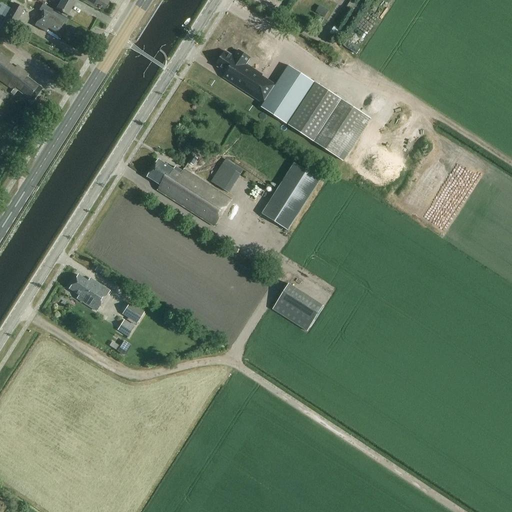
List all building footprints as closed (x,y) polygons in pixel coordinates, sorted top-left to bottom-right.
[(55,0),(55,2),(59,4),(56,10),(67,16),(75,2),(71,0),(55,0)] [(84,0),(84,1),(95,8),(96,5),(105,11),(110,2),(107,1),(107,0),(84,0)] [(16,24),(25,9),(14,2),(5,18),(16,24)] [(39,10),(42,12),(43,10),(50,14),(52,10),(42,4),(39,10)] [(319,6),(315,12),(324,18),(328,11),(319,6)] [(62,26),(64,22),(50,14),(43,10),(42,12),(41,15),(37,13),(34,18),(38,20),(35,25),(48,32),(50,28),(58,33),(61,29),(63,26),(62,26)] [(10,33),(15,24),(5,19),(0,27),(10,33)] [(316,36),(313,42),(325,48),(328,42),(316,36)] [(250,59),(238,51),(234,57),(226,52),(216,66),(227,73),(223,78),(249,95),(263,75),(246,64),(250,59)] [(15,68),(9,64),(11,62),(0,53),(0,81),(13,91),(15,89),(32,102),(42,89),(28,77),(29,75),(17,66),(15,68)] [(261,108),(287,125),(315,82),(289,65),(276,86),(264,103),(261,108)] [(343,162),(371,119),(317,84),(289,126),(343,162)] [(194,166),(198,158),(193,155),(188,163),(194,166)] [(174,170),(159,160),(148,178),(161,186),(157,191),(214,228),(233,200),(184,169),(183,171),(176,167),(174,170)] [(137,165),(135,183),(143,184),(145,166),(137,165)] [(288,232),(321,181),(295,165),(262,216),(288,232)] [(243,196),(236,212),(247,216),(254,200),(243,196)] [(315,198),(307,214),(313,217),(321,201),(315,198)] [(115,284),(118,279),(97,266),(94,271),(115,284)] [(87,282),(78,275),(69,290),(78,296),(76,299),(96,312),(109,292),(89,279),(87,282)] [(307,333),(324,308),(289,286),(272,311),(307,333)] [(52,299),(86,321),(91,313),(57,291),(52,299)] [(137,324),(144,313),(130,303),(122,314),(137,324)] [(128,336),(134,326),(124,320),(117,330),(128,336)] [(120,348),(117,353),(123,356),(129,346),(124,342),(120,348)] [(93,351),(100,354),(102,348),(95,345),(93,351)] [(106,359),(114,349),(108,345),(101,355),(106,359)] [(77,352),(74,357),(99,370),(102,365),(77,352)]
